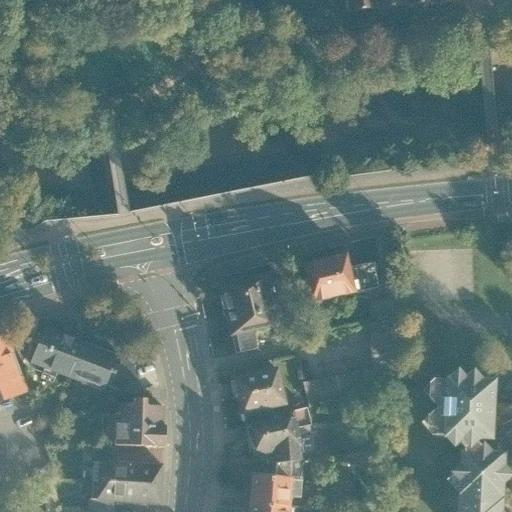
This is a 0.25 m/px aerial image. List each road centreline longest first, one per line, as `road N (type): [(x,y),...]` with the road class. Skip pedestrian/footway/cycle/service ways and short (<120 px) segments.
road 1 (tertiary): [(511,193),(385,206),(161,247)]
road 2 (tertiary): [(185,511),(190,418),(161,247)]
road 3 (tertiary): [(161,247),(0,284)]
